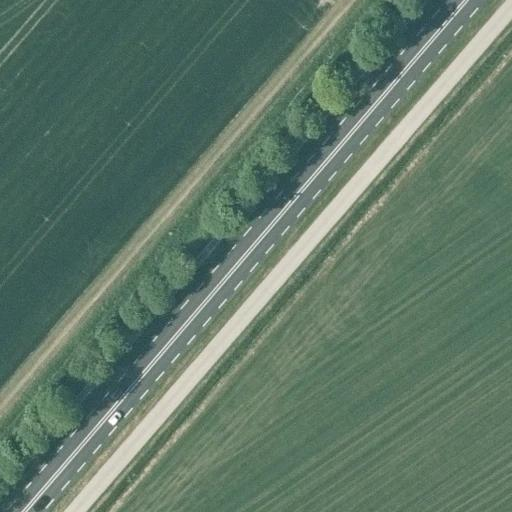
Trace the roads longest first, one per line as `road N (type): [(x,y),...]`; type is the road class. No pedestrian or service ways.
road 1 (primary): [(24,511),(467,0)]
road 2 (unclassified): [(74,511),(511,6)]
